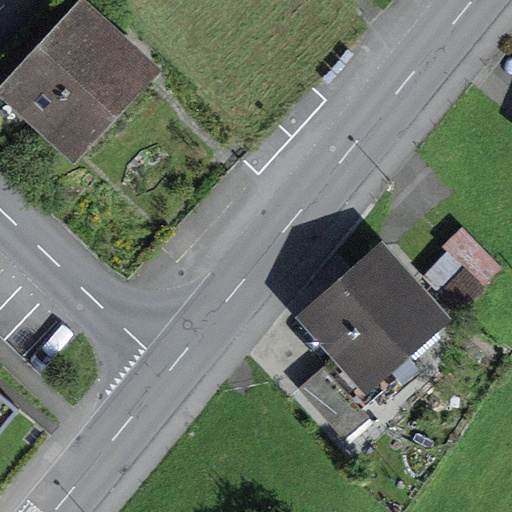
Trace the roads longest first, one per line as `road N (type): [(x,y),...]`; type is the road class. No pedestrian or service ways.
road 1 (tertiary): [(469,0),(167,371)]
road 2 (residential): [(167,371),(0,208)]
road 3 (tertiary): [(167,371),(52,511)]
